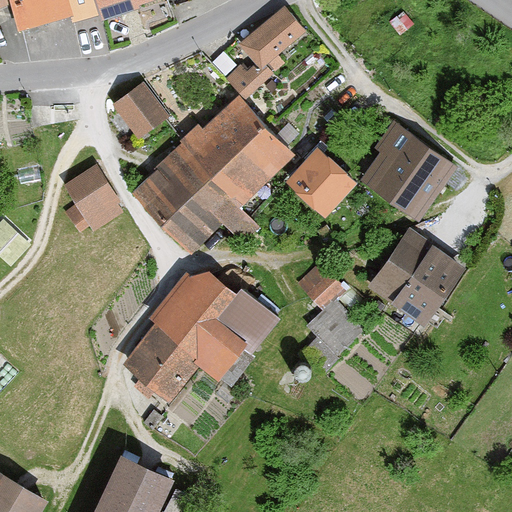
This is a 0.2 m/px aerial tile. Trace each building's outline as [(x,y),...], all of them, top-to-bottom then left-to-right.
[(0,0),(0,18),(4,32),(65,13),(60,0),(0,0)] [(93,0),(60,0),(65,13),(68,23),(98,11),(93,0)] [(93,0),(98,11),(131,0),(93,0)] [(275,1),(230,41),(253,67),(298,27),(275,1)] [(135,76),(105,100),(131,133),(161,109),(135,76)] [(230,89),(128,189),(185,247),(216,217),(239,240),(257,222),(239,203),(292,151),(230,89)] [(450,163),(387,124),(353,177),(416,216),(450,163)] [(308,146),(276,182),(311,214),(344,178),(308,146)] [(92,160),(61,179),(92,227),(122,208),(92,160)] [(0,218),(0,249),(13,261),(34,239),(5,213),(0,218)] [(398,222),(360,282),(420,320),(458,260),(398,222)] [(317,258),(295,280),(319,304),(305,318),(335,349),(359,325),(331,298),(344,285),(317,258)] [(185,268),(152,310),(157,314),(123,357),(172,395),(200,359),(217,372),(243,340),(253,348),(280,313),(241,282),(238,286),(210,263),(185,268)] [(140,511),(158,473),(103,448),(73,511),(140,511)] [(0,473),(0,511),(25,511),(36,494),(0,473)]
